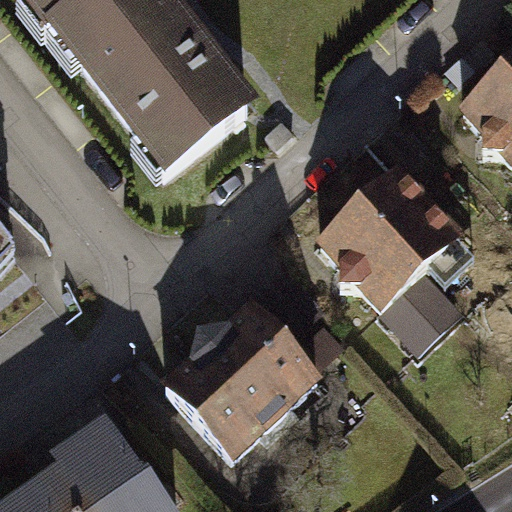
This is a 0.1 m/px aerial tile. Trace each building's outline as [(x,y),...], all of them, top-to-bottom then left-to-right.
[(42,0),(87,51),(149,0),(42,0)] [(300,125),(195,0),(149,0),(87,51),(213,198),(300,125)] [(511,89),(480,122),(511,154),(511,89)] [(426,187),(341,258),(402,326),(484,253),(426,187)] [(283,318),(186,400),(250,482),(346,398),(283,318)] [(186,511),(141,450),(46,511),(186,511)]
